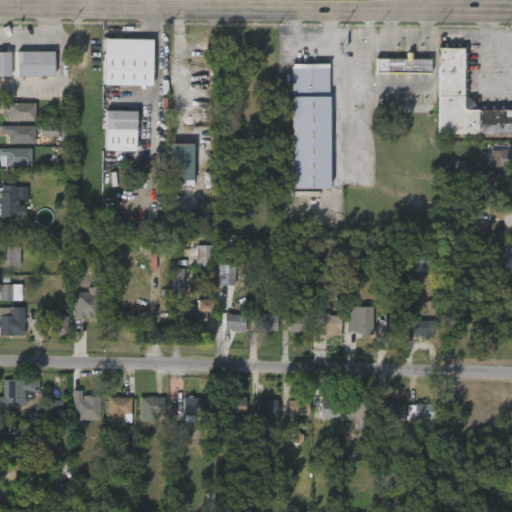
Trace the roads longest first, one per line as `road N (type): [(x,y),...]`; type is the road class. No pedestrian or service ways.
road 1 (residential): [(0,361),(511,373)]
road 2 (secondary): [(99,7),(426,11)]
